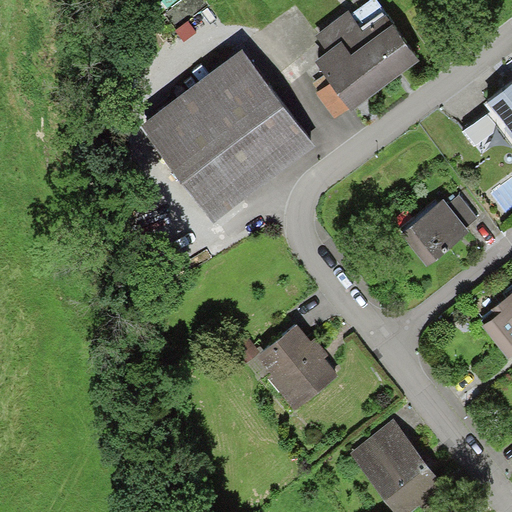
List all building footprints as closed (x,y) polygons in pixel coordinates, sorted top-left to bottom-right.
[(336,120),(419,60),(375,0),(364,0),(317,35),(327,49),(315,58),(333,81),(317,93),(336,120)] [(240,39),(138,115),(211,214),(314,138),(240,39)] [(511,83),(487,101),(492,108),(511,133),(511,135),(511,83)] [(511,133),(492,108),(463,129),(481,154),(511,133)] [(404,228),(427,259),(468,228),(445,197),(404,228)] [(508,351),(511,347),(511,287),(480,311),(508,351)] [(257,352),(296,402),(336,371),(296,321),(257,352)] [(392,418),(352,450),(402,511),(403,511),(422,497),(429,507),(451,490),(392,418)]
